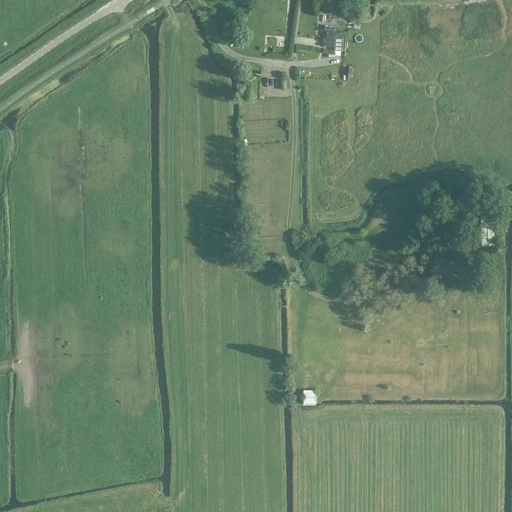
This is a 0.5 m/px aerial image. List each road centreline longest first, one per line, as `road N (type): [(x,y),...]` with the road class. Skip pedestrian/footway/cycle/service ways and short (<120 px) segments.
road 1 (track): [(190,505),(181,82),(165,0)]
road 2 (unclassified): [(0,82),(125,0)]
